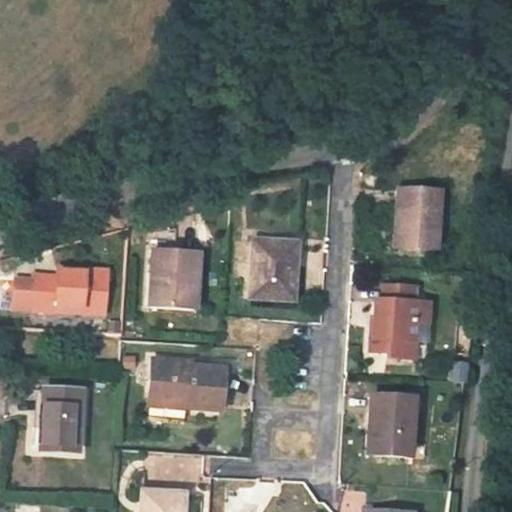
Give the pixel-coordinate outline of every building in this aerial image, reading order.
[(371,184),(386,184),(387,168),(372,167),(371,184)] [(402,185),(398,242),(440,244),(443,188),(402,185)] [(256,234),(252,292),(296,294),(300,237),(256,234)] [(198,302),(203,244),(157,241),(153,297),(198,302)] [(44,270),(41,303),(113,307),(115,266),(67,263),(65,271),(44,270)] [(389,358),(414,360),(418,317),(433,319),(435,300),(421,300),(422,286),(391,284),(390,298),(381,297),(377,348),(389,349),(389,358)] [(418,317),(414,360),(431,361),(433,319),(418,317)] [(155,359),(152,410),(189,413),(190,407),(225,409),(228,368),(194,365),(195,361),(155,359)] [(50,387),(46,447),(81,450),(85,390),(50,387)] [(371,395),(368,452),(413,454),(417,398),(371,395)] [(201,482),(201,457),(157,457),(157,482),(201,482)] [(144,488),(141,511),(183,511),(186,492),(144,488)] [(422,511),(423,508),(368,502),(366,511),(422,511)]
